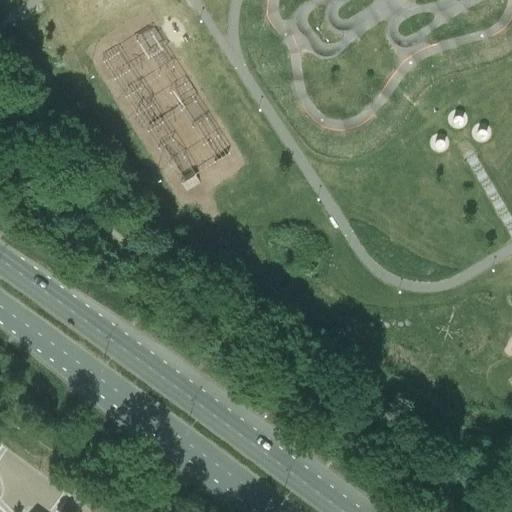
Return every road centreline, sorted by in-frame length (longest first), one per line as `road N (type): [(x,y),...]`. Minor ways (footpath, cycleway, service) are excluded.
road 1 (trunk): [(340,511),(0,262)]
road 2 (trunk): [(0,309),(272,511)]
